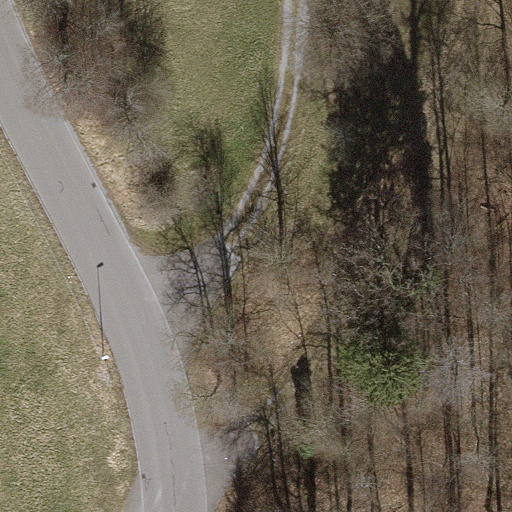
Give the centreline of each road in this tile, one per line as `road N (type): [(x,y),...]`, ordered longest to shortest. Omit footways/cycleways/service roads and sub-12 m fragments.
road 1 (track): [(158,511),(176,486),(241,444),(383,260),(464,98),(492,0)]
road 2 (tertiary): [(0,42),(130,313),(166,424),(175,511)]
road 3 (track): [(130,313),(229,247),(252,209),(289,94),(295,0)]
